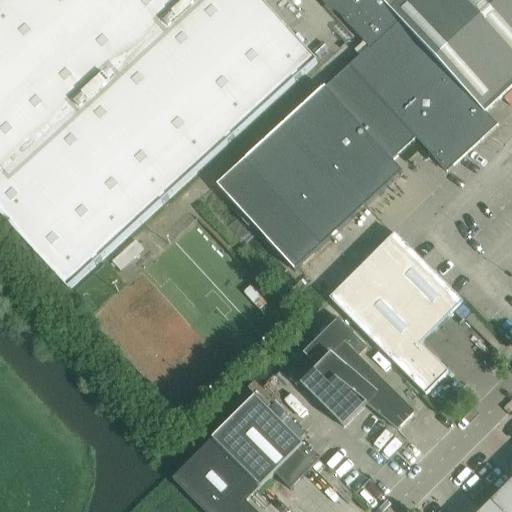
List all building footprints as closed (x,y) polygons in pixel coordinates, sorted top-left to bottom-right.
[(0,218),(69,293),(318,65),(258,0),(1,0),(0,1),(0,218)] [(218,189),(235,207),(296,274),(403,175),(392,163),(403,153),(416,141),(447,175),(499,127),(486,114),(511,90),(511,0),(324,0),(370,50),(350,68),(340,76),(325,90),(218,189)] [(449,375),(434,360),(421,347),(463,305),(396,237),(330,302),(426,398),(449,375)] [(319,369),(301,387),(344,431),(367,408),(398,433),(416,415),(360,359),(366,352),(339,321),(304,356),(319,369)] [(254,511),(247,505),(276,477),(291,492),(320,464),(256,400),(174,482),(203,511),(254,511)]
